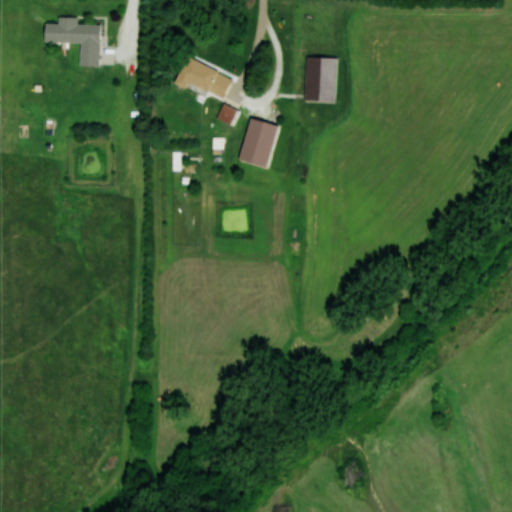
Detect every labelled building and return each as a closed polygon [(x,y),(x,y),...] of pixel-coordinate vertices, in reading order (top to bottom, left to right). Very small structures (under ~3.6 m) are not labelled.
[(74,23),(74,16),(55,15),(54,22),(39,22),(39,40),(76,41),(75,65),(97,65),(97,23),(74,23)] [(185,82),(221,98),(230,77),(180,55),(169,82),(183,88),(185,82)] [(303,99),(332,99),(333,56),(303,56),(303,99)] [(240,111),(220,102),(213,118),(233,126),(240,111)] [(273,125),(246,117),(234,159),(261,166),(273,125)]
